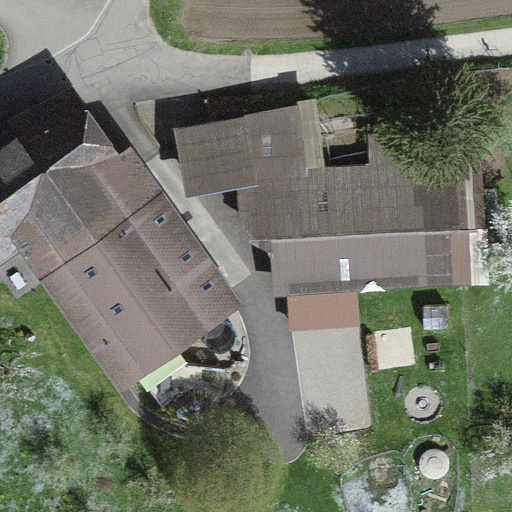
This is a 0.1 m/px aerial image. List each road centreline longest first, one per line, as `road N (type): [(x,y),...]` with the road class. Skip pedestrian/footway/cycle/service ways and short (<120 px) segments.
road 1 (track): [(511,34),(169,71),(90,95)]
road 2 (residential): [(0,7),(70,33),(90,95)]
